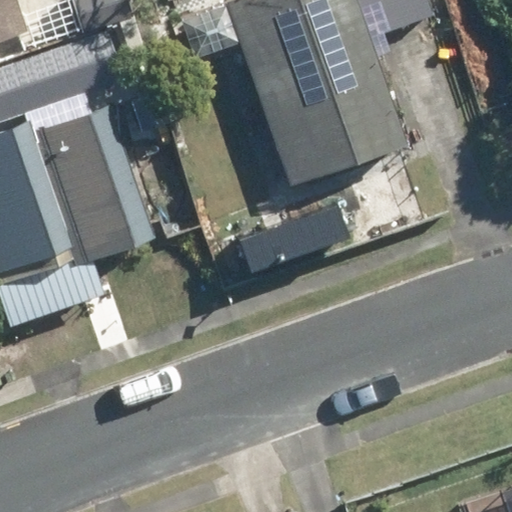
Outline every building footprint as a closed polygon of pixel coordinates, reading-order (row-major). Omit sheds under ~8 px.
[(4,0),(0,0),(0,37),(15,32),(4,0)] [(104,0),(71,0),(77,19),(107,9),(104,0)] [(279,188),(397,148),(344,0),(230,0),(217,5),(279,188)] [(19,121),(93,96),(79,57),(6,82),(19,121)] [(20,136),(16,124),(0,129),(0,269),(55,252),(61,267),(140,239),(95,109),(20,136)]
